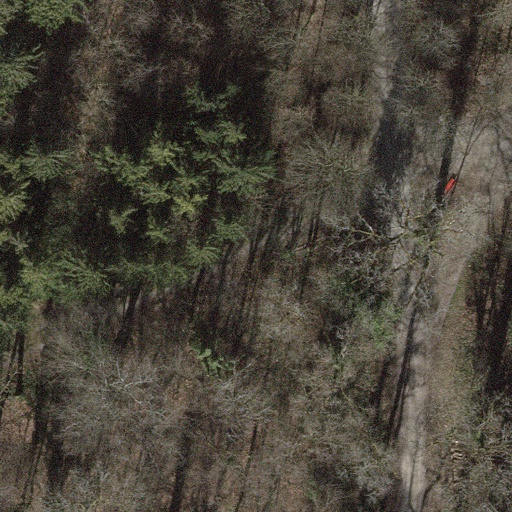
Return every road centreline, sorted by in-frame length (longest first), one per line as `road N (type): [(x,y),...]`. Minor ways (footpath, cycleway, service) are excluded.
road 1 (track): [(390,0),(415,511)]
road 2 (track): [(0,344),(403,157)]
